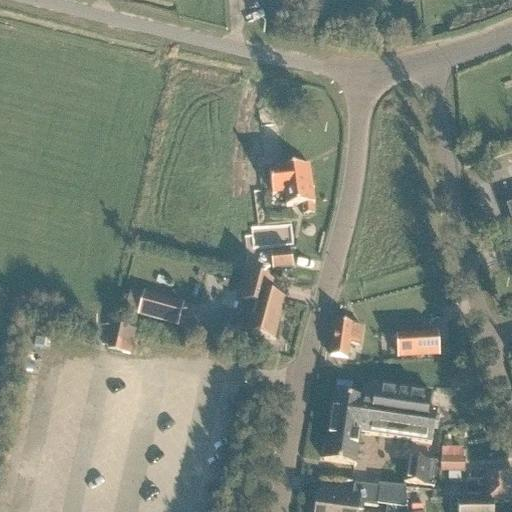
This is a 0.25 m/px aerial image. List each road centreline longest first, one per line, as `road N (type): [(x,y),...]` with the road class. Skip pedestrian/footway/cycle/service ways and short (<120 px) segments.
road 1 (tertiary): [(278,511),(299,385),(349,189),(360,71)]
road 2 (unclassified): [(360,71),(29,0)]
road 3 (residential): [(488,334),(448,186),(426,62)]
